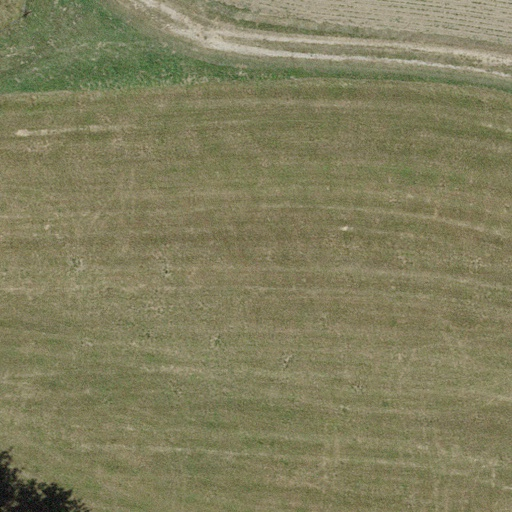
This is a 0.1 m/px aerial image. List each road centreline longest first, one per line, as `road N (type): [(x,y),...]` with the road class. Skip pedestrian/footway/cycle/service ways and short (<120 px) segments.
road 1 (track): [(257,49),(0,73)]
road 2 (track): [(511,70),(257,49)]
road 3 (track): [(257,49),(179,22),(147,0)]
